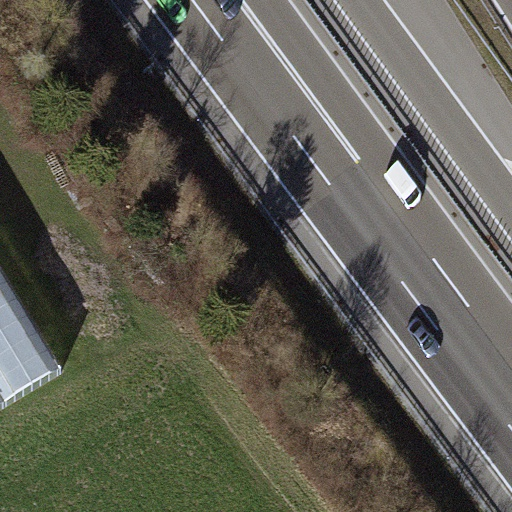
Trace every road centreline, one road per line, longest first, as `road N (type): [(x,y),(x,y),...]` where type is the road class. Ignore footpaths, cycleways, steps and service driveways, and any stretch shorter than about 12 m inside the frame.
road 1 (motorway): [(344,172),(511,396)]
road 2 (motorway): [(511,205),(360,0)]
road 3 (motorway): [(193,0),(344,172)]
road 4 (motorway): [(261,0),(344,172)]
